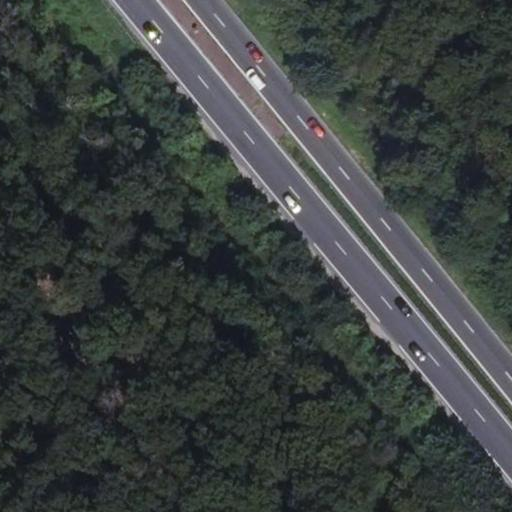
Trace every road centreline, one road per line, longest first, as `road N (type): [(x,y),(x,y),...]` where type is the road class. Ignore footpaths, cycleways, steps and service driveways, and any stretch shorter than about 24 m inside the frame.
road 1 (primary): [(136,0),(511,456)]
road 2 (primary): [(511,386),(197,0)]
